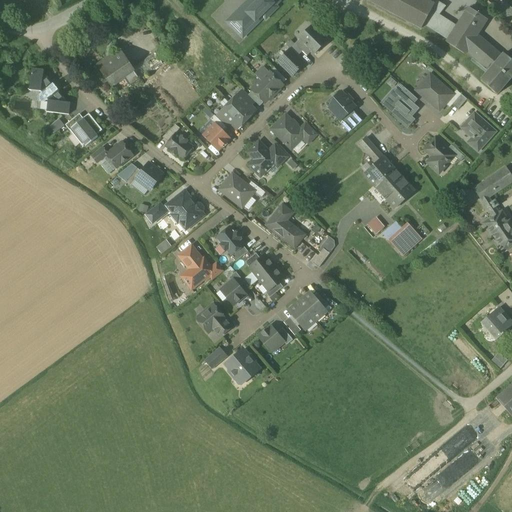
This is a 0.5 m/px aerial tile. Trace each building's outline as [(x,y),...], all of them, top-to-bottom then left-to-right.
[(250,0),(238,12),(253,27),(264,16),(266,18),(276,8),(274,6),(279,2),(276,0),(250,0)] [(501,57),(477,35),(487,20),(469,8),(457,27),(438,15),(444,8),(435,2),(436,0),(368,0),(422,28),(424,24),(449,40),(447,43),(465,54),(467,51),(489,71),(481,81),(497,95),(511,78),(511,61),(504,54),(501,57)] [(496,5),(490,0),(487,4),(496,12),(497,11),(499,9),(496,6),(496,5)] [(499,9),(497,11),(502,16),(511,7),(505,2),(499,9)] [(511,8),(511,7),(502,16),(510,24),(511,21),(511,8)] [(253,27),(238,12),(228,22),(243,37),(253,27)] [(313,25),(299,40),(311,52),(314,55),(328,41),(313,25)] [(311,52),(299,40),(295,45),(302,52),(307,57),(311,52)] [(295,45),(291,41),(286,46),(290,50),(297,57),(302,52),(295,45)] [(297,57),(290,50),(278,62),(293,76),(305,64),(297,57)] [(122,54),(112,60),(110,57),(97,66),(111,87),(123,79),(129,87),(139,80),(133,72),(134,72),(122,54)] [(155,54),(133,68),(140,79),(162,64),(155,54)] [(269,73),(264,67),(258,73),(255,75),(261,81),(274,95),(283,85),(270,72),(269,73)] [(287,80),(274,68),(270,72),(283,85),(287,80)] [(53,85),(44,73),(44,70),(32,69),(30,91),(41,92),(42,93),(41,94),(40,95),(39,101),(45,102),(47,101),(48,100),(48,101),(68,103),(58,91),(59,91),(53,84),(53,85)] [(482,76),(476,70),(473,73),(480,79),(482,76)] [(453,95),(430,75),(422,85),(427,89),(422,96),(439,111),(445,105),(453,96),(453,95)] [(274,95),(261,81),(251,90),(252,91),(264,103),(265,104),(274,95)] [(418,100),(404,88),(400,93),(413,105),(418,100)] [(400,93),(395,89),(387,99),(390,102),(386,107),(395,115),(394,116),(407,128),(414,120),(409,117),(411,115),(412,116),(418,109),(413,105),(400,93)] [(256,111),(243,99),(247,94),(243,91),(230,104),(247,122),(252,117),(252,115),(256,111)] [(264,103),(252,91),(248,96),(259,107),(264,103)] [(453,96),(445,105),(449,108),(461,95),(457,91),(453,95),(453,96)] [(346,97),(341,92),(334,99),(336,101),(328,108),(340,121),(341,121),(352,110),(355,108),(351,103),(352,101),(347,96),(346,97)] [(68,103),(48,101),(47,113),(69,115),(70,103),(68,103)] [(247,122),(230,104),(216,118),(222,123),(226,119),(237,130),(241,126),(243,126),(247,122)] [(352,110),(341,121),(340,121),(339,122),(349,133),(362,121),(352,110)] [(80,114),(65,126),(69,130),(83,119),(80,114)] [(470,143),(478,151),(494,133),(474,115),(462,129),(474,139),(470,143)] [(216,118),(214,116),(210,120),(215,125),(223,132),(227,128),(222,123),(216,118)] [(293,120),(291,121),(286,116),(271,130),(286,145),(287,146),(287,145),(291,150),(303,138),(305,136),(300,130),(297,127),(299,126),(293,120)] [(83,119),(69,130),(82,147),(84,145),(86,147),(98,137),(97,135),(102,131),(96,123),(91,128),(83,119)] [(60,121),(51,128),(55,134),(65,126),(60,121)] [(317,136),(305,124),(300,130),(305,136),(303,138),(308,144),(317,136)] [(175,125),(163,138),(168,143),(175,134),(176,134),(180,129),(175,125)] [(223,132),(215,125),(204,136),(218,150),(222,147),(226,143),(230,139),(223,132)] [(182,136),(181,138),(176,134),(175,134),(168,143),(166,146),(171,150),(170,151),(176,156),(177,155),(183,160),(193,148),(187,143),(188,141),(182,136)] [(366,138),(359,144),(361,147),(368,140),(366,138)] [(447,150),(435,139),(425,151),(433,157),(428,163),(439,173),(454,157),(454,156),(447,150)] [(384,157),(368,140),(361,147),(376,164),(384,157)] [(108,154),(106,155),(107,156),(108,158),(108,159),(110,162),(111,162),(117,169),(133,156),(122,143),(108,154)] [(268,152),(259,143),(248,153),(255,160),(250,166),(261,177),(266,172),(267,171),(273,164),(277,161),(268,152)] [(288,158),(275,145),(268,152),(277,161),(273,164),(277,168),(288,158)] [(465,158),(451,146),(447,150),(454,156),(454,157),(460,162),(465,158)] [(103,148),(92,157),(97,163),(107,156),(106,155),(108,154),(103,148)] [(376,164),(363,175),(374,186),(393,169),(384,157),(376,164)] [(162,175),(148,164),(142,172),(136,179),(136,180),(150,190),(162,175)] [(493,218),(499,214),(495,208),(498,205),(495,201),(492,203),(489,198),(511,182),(511,176),(510,173),(506,167),(474,189),(493,218)] [(137,168),(126,183),(131,187),(136,180),(136,179),(142,172),(137,168)] [(393,169),(374,186),(381,195),(401,177),(393,169)] [(248,187),(232,175),(220,191),(242,208),(254,192),(248,187)] [(401,177),(381,195),(394,210),(415,191),(401,177)] [(265,193),(251,182),(248,187),(254,192),(261,198),(265,193)] [(185,192),(167,206),(186,230),(194,224),(194,220),(202,214),(201,212),(202,211),(203,208),(200,205),(197,205),(196,206),(185,192)] [(160,204),(145,215),(152,224),(167,212),(160,204)] [(276,235),(285,225),(294,213),(282,204),(272,217),(270,217),(268,220),(268,222),(265,226),(276,235)] [(499,214),(493,218),(484,224),(492,238),(511,225),(511,223),(510,221),(508,222),(502,212),(499,214)] [(376,218),(368,226),(376,235),(384,227),(376,218)] [(285,225),(276,235),(295,250),(306,235),(296,227),(293,231),(285,225)] [(511,246),(511,225),(492,238),(502,252),(511,246)] [(409,226),(390,242),(403,256),(421,240),(409,226)] [(235,234),(230,228),(217,238),(222,244),(221,245),(226,252),(227,250),(231,255),(243,246),(244,245),(240,240),(241,239),(236,233),(235,234)] [(203,260),(192,246),(179,257),(190,270),(181,277),(192,290),(209,277),(214,272),(210,267),(204,259),(203,260)] [(243,246),(231,255),(230,256),(235,262),(248,252),(243,246)] [(323,249),(312,263),(319,268),(329,254),(323,249)] [(256,254),(245,263),(250,268),(260,259),(256,254)] [(260,259),(250,268),(259,280),(274,267),(265,256),(260,259)] [(224,272),(217,262),(210,267),(214,272),(209,277),(212,281),(224,272)] [(274,267),(259,280),(268,291),(268,292),(279,283),(284,279),(274,267)] [(245,283),(236,273),(229,278),(232,281),(233,280),(240,288),(245,283)] [(232,281),(221,290),(234,306),(246,295),(240,288),(233,280),(232,281)] [(279,283),(268,292),(268,291),(266,293),(270,298),(283,288),(279,283)] [(326,312),(311,294),(300,303),(315,321),(326,312)] [(315,321),(300,303),(289,312),(305,330),(315,321)] [(213,305),(205,312),(203,312),(199,316),(198,322),(208,334),(213,329),(225,319),(213,305)] [(511,323),(499,308),(483,322),(498,339),(504,334),(504,333),(511,325),(511,323)] [(225,319),(213,329),(220,337),(232,327),(225,319)] [(276,333),(271,327),(267,330),(266,330),(266,331),(263,333),(262,334),(259,337),(271,353),(284,342),(276,333)] [(293,340),(282,328),(276,333),(284,342),(287,346),(293,340)] [(227,358),(219,348),(211,355),(219,365),(227,358)] [(243,350),(226,365),(231,371),(230,373),(234,378),(237,378),(240,382),(248,375),(250,377),(252,376),(255,376),(256,375),(256,372),(259,370),(243,350)] [(508,361),(499,353),(491,362),(500,370),(508,361)] [(219,365),(211,355),(205,360),(213,369),(219,365)] [(511,416),(511,384),(496,399),(511,417),(511,416)]
